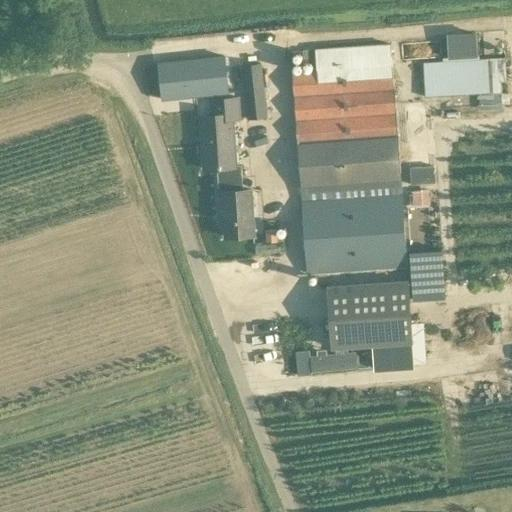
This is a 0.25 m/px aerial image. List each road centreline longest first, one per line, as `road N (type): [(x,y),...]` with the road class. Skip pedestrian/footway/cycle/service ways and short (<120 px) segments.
road 1 (residential): [(290,511),(140,101),(118,64)]
road 2 (residential): [(0,79),(69,60),(118,64)]
